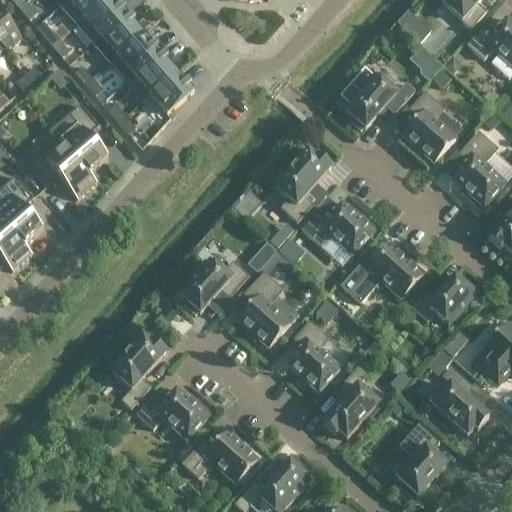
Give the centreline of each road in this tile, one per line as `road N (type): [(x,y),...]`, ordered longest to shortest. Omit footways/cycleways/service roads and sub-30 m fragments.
road 1 (residential): [(0,337),(237,79)]
road 2 (residential): [(334,136),(511,297)]
road 3 (residential): [(200,353),(378,511)]
road 4 (residential): [(237,79),(272,70),(337,0)]
